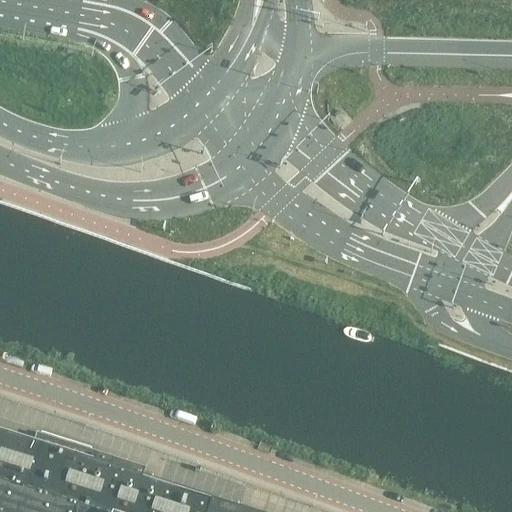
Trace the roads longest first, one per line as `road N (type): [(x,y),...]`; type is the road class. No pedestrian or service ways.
road 1 (unclassified): [(372,511),(0,379)]
road 2 (secondary): [(0,160),(132,200),(175,197),(238,166)]
road 3 (unclassified): [(238,166),(303,227),(432,284)]
road 4 (unclassified): [(449,239),(364,184),(278,109)]
road 5 (primary): [(296,47),(511,48)]
road 6 (motorway): [(0,1),(122,30)]
road 7 (motorway): [(122,30),(130,107),(111,146)]
